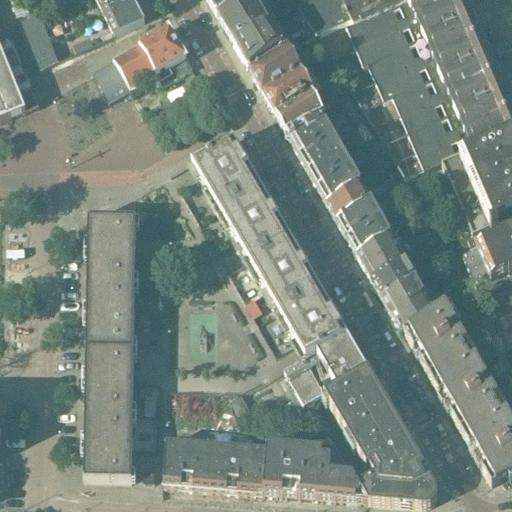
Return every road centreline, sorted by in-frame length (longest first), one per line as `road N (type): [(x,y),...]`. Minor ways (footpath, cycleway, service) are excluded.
road 1 (residential): [(178,0),(476,511)]
road 2 (residential): [(40,390),(39,185),(0,183)]
